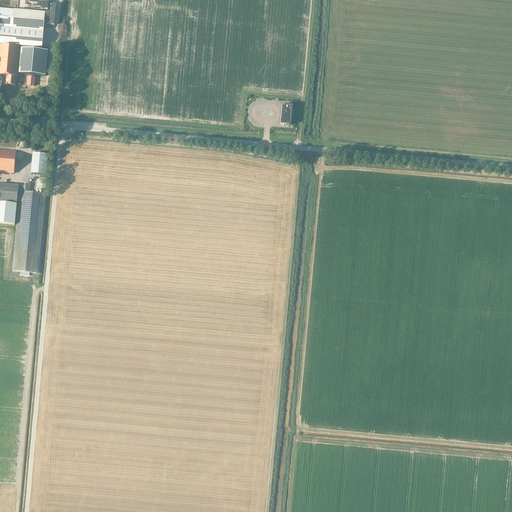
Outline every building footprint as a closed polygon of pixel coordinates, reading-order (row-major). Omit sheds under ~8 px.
[(0,8),(0,28),(43,32),(45,13),(14,11),(14,10),(0,8)] [(0,45),(20,47),(41,48),(43,32),(0,28),(0,45)] [(17,81),(20,47),(0,45),(0,75),(7,77),(6,85),(15,86),(16,82),(17,81)] [(22,50),(19,75),(45,77),(47,52),(22,50)] [(35,78),(28,77),(27,85),(34,86),(35,78)] [(282,105),(280,125),(290,125),(292,106),(282,105)] [(0,172),(14,173),(16,152),(0,150),(0,172)] [(48,155),(33,154),(31,174),(46,175),(48,155)] [(31,187),(30,187),(30,184),(24,183),(24,186),(22,186),(13,271),(22,272),(21,275),(30,276),(30,273),(38,274),(46,194),(30,193),(31,187)] [(0,223),(14,225),(18,186),(0,184),(0,223)]
